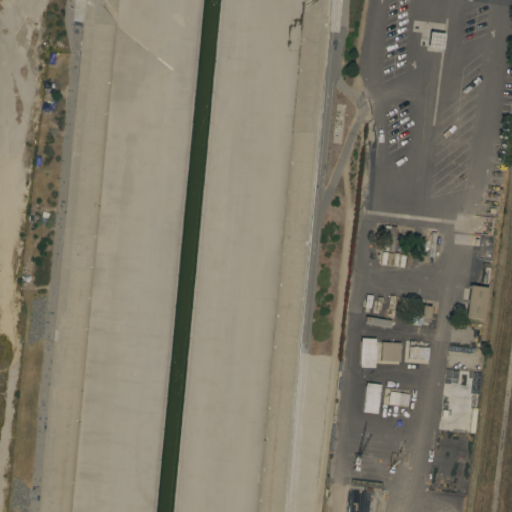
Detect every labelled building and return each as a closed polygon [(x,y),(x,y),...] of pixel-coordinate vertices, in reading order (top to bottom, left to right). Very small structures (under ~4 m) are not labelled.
[(429,31),(444,33),(442,49),(427,48),(429,31)] [(386,250),(381,250),(384,225),(389,226),(386,250)] [(390,225),(396,226),(393,252),(387,251),(390,225)] [(430,232),(435,232),(432,257),(427,256),(430,232)] [(469,284),(487,287),(482,319),(464,317),(469,284)] [(429,318),(420,317),(419,325),(415,324),(415,323),(410,322),(411,316),(416,316),(418,304),(430,306),(429,318)] [(388,327),(388,328),(386,327),(381,326),(378,326),(378,325),(368,324),(366,324),(366,323),(364,323),(365,316),(391,320),(390,323),(391,323),(391,325),(390,325),(389,327),(388,327)] [(373,338),(358,338),(358,367),(373,367),(373,338)] [(380,342),(400,342),(399,361),(380,361),(380,342)] [(426,359),(426,347),(406,346),(406,358),(426,359)] [(379,385),(364,383),(361,412),(375,413),(379,385)] [(406,405),(407,394),(388,392),(387,403),(406,405)]
